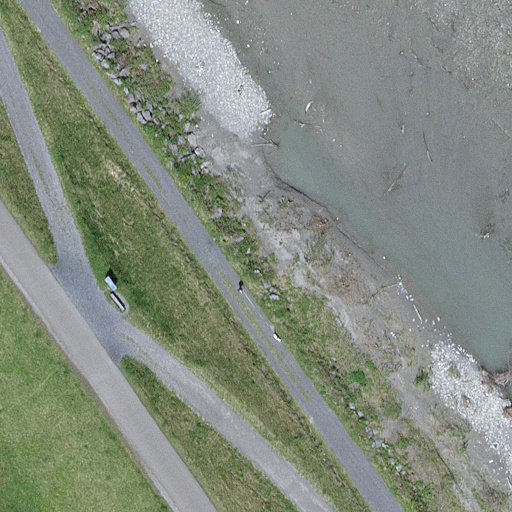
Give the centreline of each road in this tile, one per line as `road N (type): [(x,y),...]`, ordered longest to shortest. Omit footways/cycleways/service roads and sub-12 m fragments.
road 1 (track): [(386,511),(30,0)]
road 2 (track): [(0,230),(195,511)]
road 3 (track): [(309,511),(158,358),(111,330),(70,330)]
road 4 (track): [(0,62),(84,297),(70,330)]
